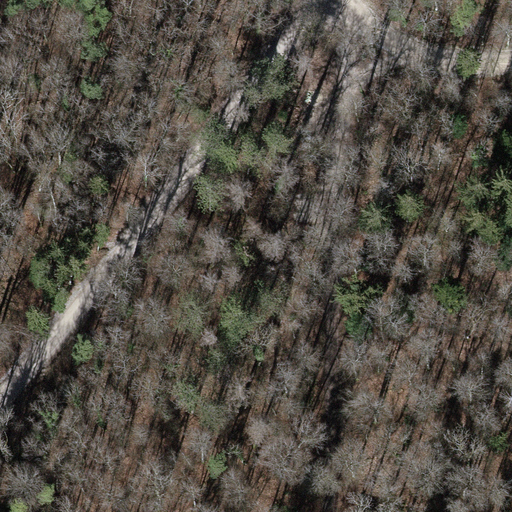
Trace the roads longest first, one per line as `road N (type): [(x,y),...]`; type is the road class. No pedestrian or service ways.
road 1 (track): [(327,0),(0,423)]
road 2 (track): [(336,0),(341,511)]
road 3 (track): [(511,57),(408,55),(348,0)]
